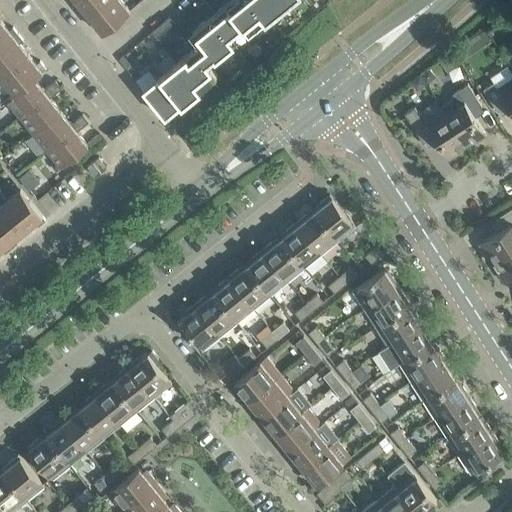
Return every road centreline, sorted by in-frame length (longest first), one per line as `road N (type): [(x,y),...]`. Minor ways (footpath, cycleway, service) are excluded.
road 1 (tertiary): [(0,357),(202,189)]
road 2 (residential): [(307,511),(142,312)]
road 3 (residential): [(0,279),(162,147)]
road 4 (residential): [(142,312),(303,185)]
road 5 (residential): [(0,423),(142,312)]
road 6 (tertiary): [(511,363),(419,227)]
road 7 (tertiary): [(419,227),(324,98)]
road 8 (tertiary): [(324,98),(443,0)]
road 9 (tertiary): [(202,189),(324,98)]
